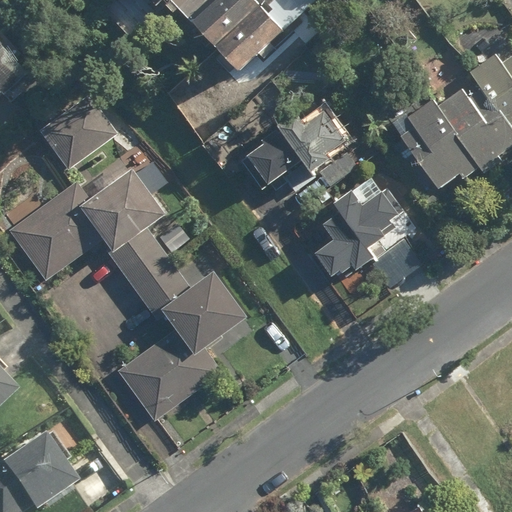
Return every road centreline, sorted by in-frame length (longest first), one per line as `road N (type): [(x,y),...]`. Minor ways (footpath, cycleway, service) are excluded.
road 1 (residential): [(511,287),(204,511)]
road 2 (residential): [(0,285),(168,511)]
